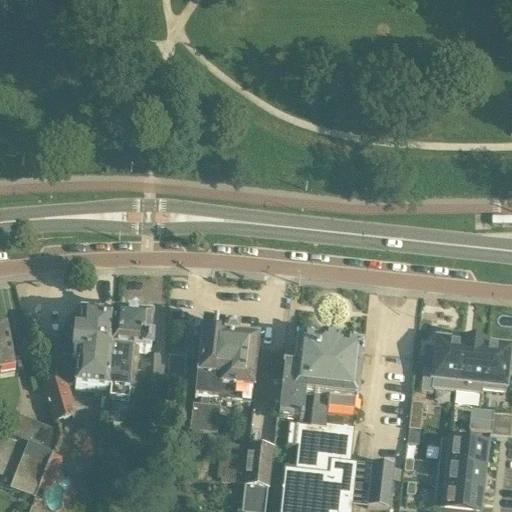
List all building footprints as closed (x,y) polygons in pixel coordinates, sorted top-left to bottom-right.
[(103,394),(110,320),(79,317),(79,318),(76,318),(70,323),(69,331),(73,336),(73,339),(63,338),(62,355),(71,356),(71,359),(76,360),(74,376),(75,376),(74,391),(103,394)] [(110,320),(103,394),(110,394),(109,401),(131,403),(136,354),(149,355),(150,343),(147,343),(149,324),(150,320),(111,317),(111,320),(110,320)] [(216,413),(206,412),(207,402),(248,407),(256,342),(235,340),(236,335),(225,334),(226,329),(202,326),(196,380),(194,401),(199,402),(198,411),(193,410),(190,434),(214,437),(216,413)] [(4,332),(0,332),(0,377),(13,375),(4,332)] [(355,403),(360,366),(362,349),(341,347),(338,342),(321,340),(317,344),(296,341),(293,370),(283,369),(282,371),(284,371),(278,419),(289,420),(285,449),(296,450),(294,472),(283,471),(278,511),(350,511),(356,466),(349,465),(353,430),(325,427),(327,410),(352,413),(353,403),(355,403)] [(422,372),(420,394),(432,396),(432,392),(455,395),(461,345),(459,345),(436,342),(432,373),(422,372)] [(461,345),(455,395),(481,398),(481,393),(479,393),(484,348),(486,348),(487,346),(469,344),(462,343),(459,343),(459,345),(461,345)] [(484,348),(479,393),(481,393),(504,395),(509,350),(486,348),(484,348)] [(151,382),(165,383),(166,358),(153,357),(151,382)] [(167,358),(165,383),(165,390),(181,392),(185,360),(167,358)] [(71,421),(60,382),(43,387),(55,426),(71,421)] [(472,411),(470,422),(493,424),(494,414),(472,411)] [(22,443),(31,422),(20,418),(11,438),(22,443)] [(235,421),(225,420),(224,431),(234,432),(235,421)] [(41,426),(31,422),(22,443),(26,445),(33,447),(41,426)] [(493,424),(470,422),(469,432),(492,435),(493,424)] [(41,426),(33,447),(44,451),(52,431),(41,426)] [(408,433),(406,447),(417,448),(418,434),(408,433)] [(440,442),(437,465),(483,471),(486,447),(440,442)] [(26,445),(22,456),(46,466),(51,454),(44,451),(33,447),(26,445)] [(249,449),(226,447),(223,488),(244,490),(241,511),(264,511),(267,492),(268,492),(273,452),(249,449)] [(22,456),(18,467),(42,477),(46,466),(22,456)] [(405,462),(403,474),(411,475),(413,463),(405,462)] [(437,465),(434,488),(481,493),(483,471),(437,465)] [(388,511),(393,468),(372,466),(370,466),(365,511),(377,511),(388,511)] [(42,477),(18,467),(13,478),(37,488),(42,477)] [(37,488),(13,478),(9,490),(33,500),(37,488)] [(407,485),(405,497),(414,498),(415,486),(407,485)] [(432,511),(478,511),(481,493),(434,488),(432,511)]
